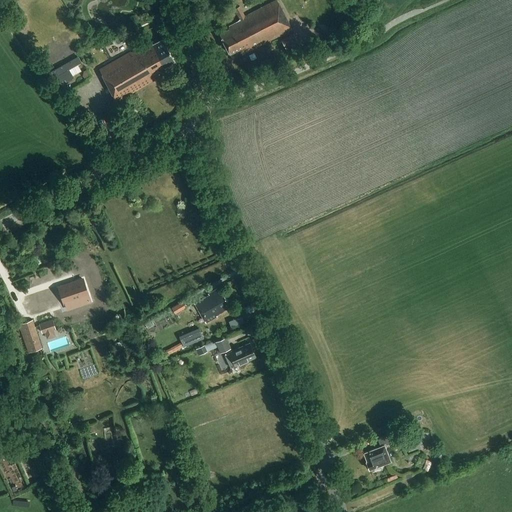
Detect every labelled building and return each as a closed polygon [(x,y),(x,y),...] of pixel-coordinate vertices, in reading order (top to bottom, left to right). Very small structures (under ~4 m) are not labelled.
[(242,55),(292,29),(276,0),(246,16),(241,6),(235,9),(240,19),(237,20),(238,21),(227,26),(229,29),(220,33),(231,54),(239,49),(242,55)] [(294,33),(281,39),(286,49),(299,43),(294,33)] [(175,60),(169,50),(163,39),(153,45),(151,42),(138,50),(137,49),(100,71),(118,101),(159,77),(158,75),(166,70),(164,67),(175,60)] [(82,62),(78,56),(50,72),(57,85),(61,83),(62,85),(75,78),(69,69),(82,62)] [(57,287),(65,309),(66,311),(92,301),(83,276),(57,285),(57,287)] [(226,303),(230,300),(221,285),(209,292),(210,294),(195,302),(207,322),(217,316),(217,315),(229,307),(226,303)] [(175,313),(183,309),(179,303),(172,307),(175,313)] [(169,307),(146,320),(151,328),(174,315),(169,307)] [(42,348),(33,319),(19,324),(29,352),(42,348)] [(53,319),(39,323),(42,333),(45,332),(47,338),(55,336),(54,329),(56,329),(53,319)] [(199,328),(182,336),(187,345),(203,338),(199,328)] [(220,353),(230,348),(225,337),(216,341),(220,353)] [(229,352),(225,354),(231,367),(256,356),(250,343),(229,352)] [(204,345),(196,349),(199,355),(207,352),(204,345)] [(93,347),(71,354),(74,362),(80,360),(83,372),(99,368),(93,347)] [(403,436),(408,452),(424,446),(418,431),(403,436)] [(378,440),(380,445),(386,442),(387,445),(395,441),(392,434),(378,440)] [(370,469),(391,461),(384,444),(363,452),(367,461),(366,462),(369,468),(370,468),(370,469)]
